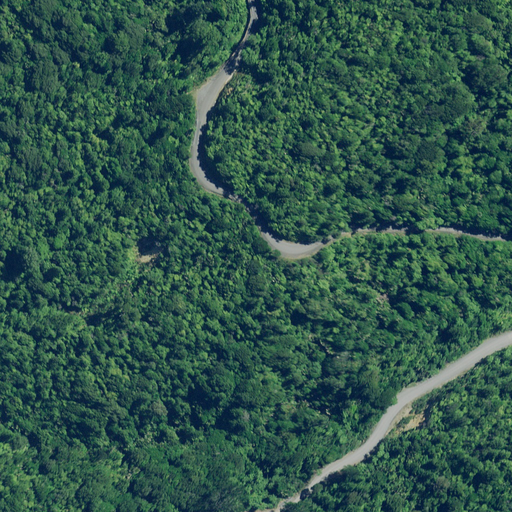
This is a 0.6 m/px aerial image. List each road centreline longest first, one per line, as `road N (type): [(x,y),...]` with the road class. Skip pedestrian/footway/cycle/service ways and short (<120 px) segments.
road 1 (unclassified): [(511,239),(427,228),(303,251),(272,241),(207,179),(196,150),(214,87),(249,38),(252,0)]
road 2 (unclassified): [(263,511),(287,504),(367,445),(401,400),(511,336)]
